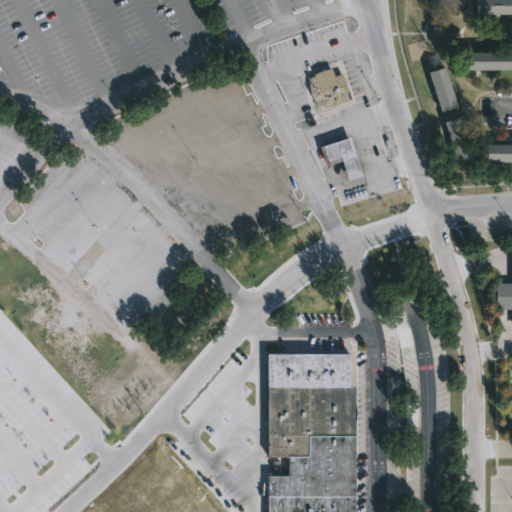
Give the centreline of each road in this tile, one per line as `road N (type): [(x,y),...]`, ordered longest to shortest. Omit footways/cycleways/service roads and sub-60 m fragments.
road 1 (residential): [(67,511),(251,308),(340,245),(435,211)]
road 2 (residential): [(0,96),(51,116),(108,159),(251,308)]
road 3 (residential): [(360,0),(435,211)]
road 4 (residential): [(427,511),(427,367),(417,317)]
road 5 (residential): [(372,333),(377,511)]
